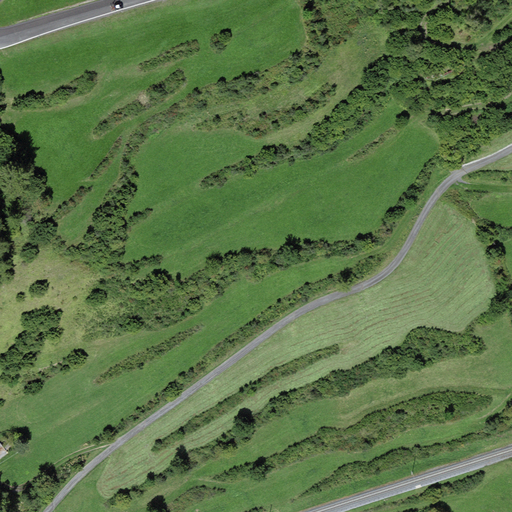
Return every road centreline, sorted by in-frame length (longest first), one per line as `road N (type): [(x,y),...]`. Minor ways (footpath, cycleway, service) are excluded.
road 1 (unclassified): [(511,143),(436,186),(379,272),(264,330),(102,449),(41,511)]
road 2 (tertiary): [(0,36),(118,0)]
